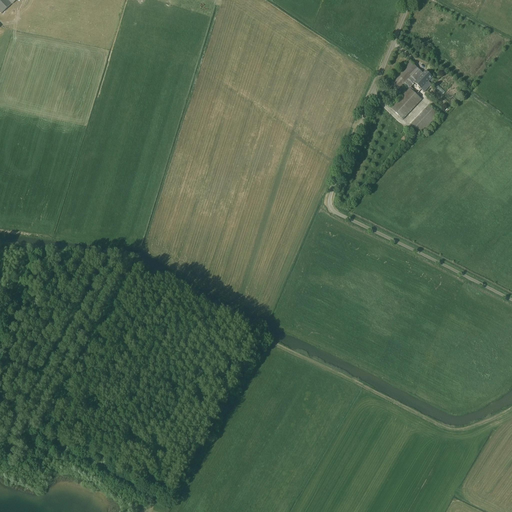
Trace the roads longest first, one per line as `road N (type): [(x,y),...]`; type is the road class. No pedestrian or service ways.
road 1 (track): [(150,511),(247,332),(448,429),(511,409)]
road 2 (unclassified): [(511,300),(329,205),(410,0)]
